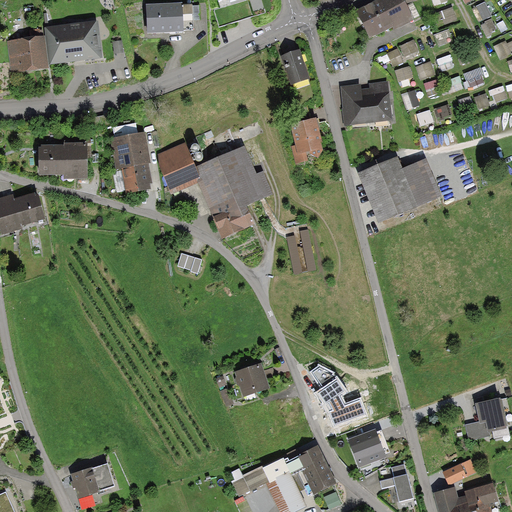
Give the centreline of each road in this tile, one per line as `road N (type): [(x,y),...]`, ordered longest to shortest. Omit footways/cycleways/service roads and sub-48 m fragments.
road 1 (residential): [(385,511),(334,462),(257,285),(217,244),(172,221),(0,175)]
road 2 (residential): [(306,16),(433,511)]
road 3 (residential): [(0,110),(119,96),(296,20)]
road 4 (residential): [(0,300),(22,404),(69,511)]
road 5 (track): [(511,132),(424,155),(397,153),(346,173)]
road 6 (track): [(277,328),(347,366),(396,370)]
